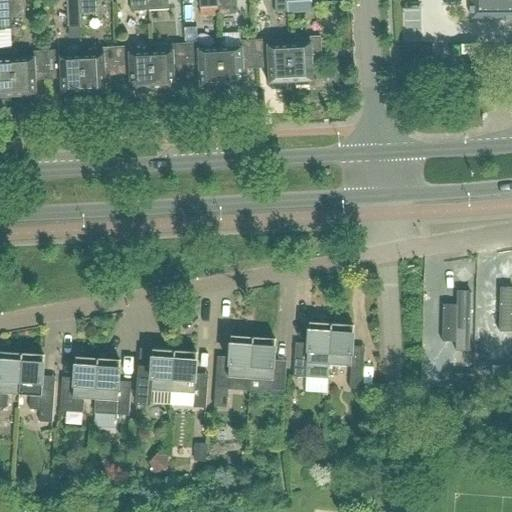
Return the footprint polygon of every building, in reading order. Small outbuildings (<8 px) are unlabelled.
[(12,30),(11,18),(10,0),(0,0),(0,29),(0,31),(12,30)] [(22,0),(10,0),(11,18),(23,18),(22,0)] [(81,15),(79,0),(67,0),(69,28),(81,28),(81,15)] [(97,0),(79,0),(81,15),(99,14),(97,0)] [(150,11),(148,0),(131,0),(132,12),(150,11)] [(169,0),(148,0),(150,11),(170,10),(169,0)] [(219,16),(218,0),(200,0),(201,17),(219,16)] [(230,0),(218,0),(219,16),(231,15),(230,0)] [(288,12),(288,3),(287,0),(275,0),(276,13),(288,12)] [(511,0),(470,0),(471,20),(511,20),(511,0)] [(85,30),(101,30),(101,14),(85,14),(85,30)] [(173,51),(152,52),(154,91),(159,91),(159,93),(171,92),(171,90),(176,90),(175,74),(187,73),(185,34),(174,35),(175,45),(173,45),(173,51)] [(218,88),(223,87),(221,49),(199,50),(199,44),(196,44),(195,34),(185,34),(187,73),(199,72),(200,89),(206,88),(206,91),(218,90),(218,88)] [(290,45),(292,84),(297,84),(297,86),(309,85),(309,83),(314,83),(314,67),(323,66),(321,37),(311,38),(311,44),(290,45)] [(268,40),(255,41),(256,69),(268,69),(269,85),(275,85),(275,87),(287,86),(287,84),(292,84),(290,45),(268,46),(268,40)] [(242,48),(221,49),(223,87),(228,87),(228,89),(240,89),(240,87),(245,86),(245,70),(256,69),(255,41),(242,42),(242,48)] [(149,91),(154,91),(152,52),(130,54),(130,47),(117,48),(118,77),(130,76),(131,92),(137,92),(137,94),(149,93),(149,91)] [(104,55),(83,56),(85,95),(90,94),(90,97),(102,96),(102,94),(107,93),(106,77),(118,77),(117,48),(104,49),(104,55)] [(61,51),(48,52),(49,80),(61,80),(62,96),(67,96),(68,98),(80,97),(79,95),(85,95),(83,56),(61,57),(61,51)] [(35,59),(13,60),(16,98),(21,98),(21,100),(33,100),(33,97),(38,97),(37,81),(49,80),(48,52),(35,52),(35,59)] [(10,99),(16,98),(13,60),(0,60),(0,101),(10,101),(10,99)] [(500,329),(511,329),(511,287),(502,287),(500,329)] [(456,349),(471,349),(472,289),(458,289),(458,303),(444,303),(443,341),(457,341),(456,349)] [(329,366),(332,325),(310,323),(308,349),(295,349),(294,378),(328,380),(329,366)] [(332,325),(329,366),(351,368),(349,389),(362,390),(365,353),(352,353),(354,326),(332,325)] [(250,390),(253,338),(231,337),(230,363),(217,362),(214,407),(227,408),(228,389),(250,390)] [(276,340),(253,338),(250,390),(250,393),(284,395),(286,367),(274,366),(276,340)] [(153,346),(152,368),(139,367),(137,404),(150,405),(150,404),(171,405),(171,406),(175,352),(172,352),(172,348),(153,346)] [(175,352),(171,406),(172,406),(173,393),(194,395),(193,408),(206,409),(208,380),(195,379),(197,353),(175,352)] [(428,377),(437,377),(436,352),(427,353),(428,377)] [(19,396),(22,354),(0,353),(0,408),(7,409),(8,395),(19,396)] [(22,354),(19,396),(31,396),(30,410),(40,411),(40,423),(52,424),(55,383),(43,382),(44,356),(22,354)] [(95,401),(98,360),(76,358),(74,384),(62,383),(60,412),(83,414),(84,400),(95,401)] [(95,414),(106,415),(129,417),(131,388),(119,387),(120,361),(98,360),(95,401),(96,401),(95,414)] [(511,366),(501,367),(501,379),(511,379),(511,366)] [(467,375),(453,375),(453,387),(474,388),(475,379),(475,375),(467,375)]
